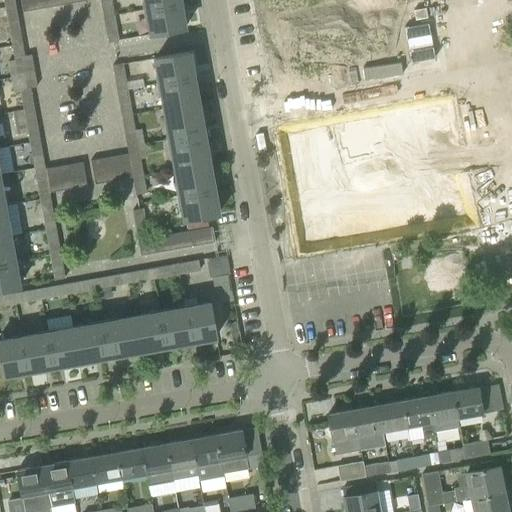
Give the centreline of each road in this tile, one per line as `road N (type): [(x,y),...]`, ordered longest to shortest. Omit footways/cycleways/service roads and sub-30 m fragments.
road 1 (residential): [(231,116),(511,68)]
road 2 (residential): [(0,432),(270,377)]
road 3 (residential): [(270,377),(231,116)]
road 4 (residential): [(270,377),(510,320)]
road 5 (residential): [(298,511),(270,377)]
